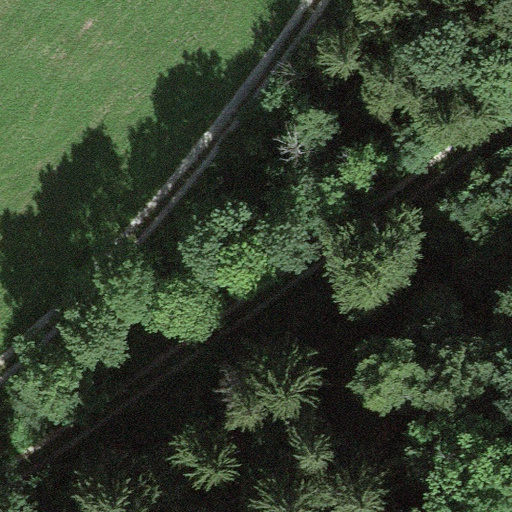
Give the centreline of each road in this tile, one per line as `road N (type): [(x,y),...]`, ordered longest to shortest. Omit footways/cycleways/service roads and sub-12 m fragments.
road 1 (track): [(0,499),(511,111)]
road 2 (track): [(0,373),(141,248),(319,0)]
